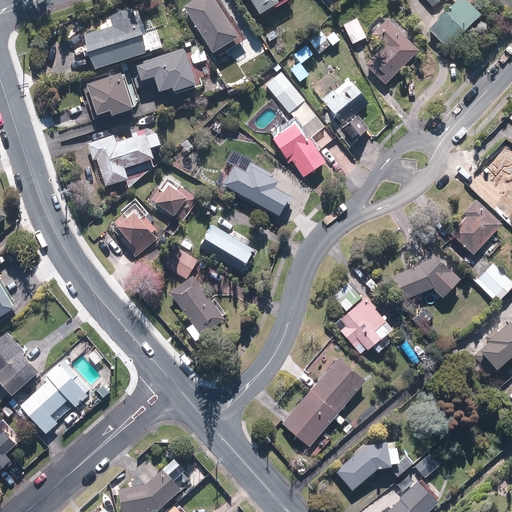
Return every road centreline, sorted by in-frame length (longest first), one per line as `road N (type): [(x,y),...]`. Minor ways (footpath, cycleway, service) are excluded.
road 1 (tertiary): [(173,383),(63,250),(0,76)]
road 2 (residential): [(208,423),(273,353),(314,249),(356,214)]
road 3 (residential): [(25,511),(173,383)]
road 4 (residential): [(443,136),(440,158),(422,184),(356,214)]
road 5 (residential): [(356,214),(396,150),(443,136)]
